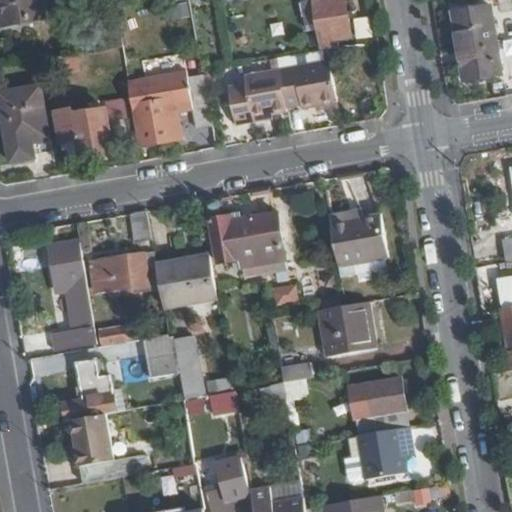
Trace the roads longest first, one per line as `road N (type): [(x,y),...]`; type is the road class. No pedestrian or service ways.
road 1 (residential): [(426,141),(0,215)]
road 2 (tertiary): [(488,511),(426,141)]
road 3 (residential): [(0,344),(27,511)]
road 4 (tertiary): [(426,141),(403,0)]
